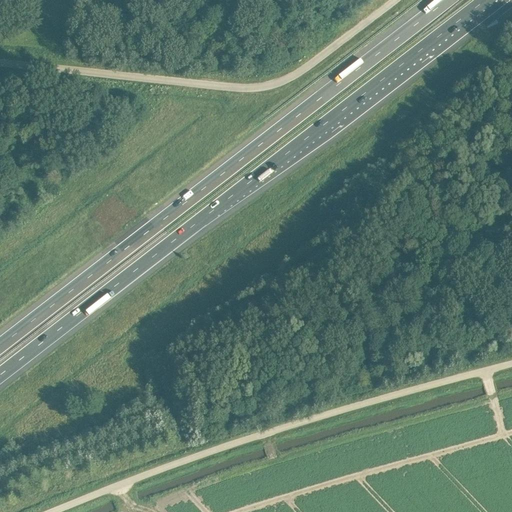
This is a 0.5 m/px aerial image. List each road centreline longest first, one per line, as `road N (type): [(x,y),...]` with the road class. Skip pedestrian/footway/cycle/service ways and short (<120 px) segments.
road 1 (motorway): [(0,375),(486,0)]
road 2 (motorway): [(448,0),(0,346)]
road 3 (unclassified): [(48,511),(221,445),(511,360)]
road 4 (unclassified): [(0,62),(234,88),(272,85),(395,0)]
